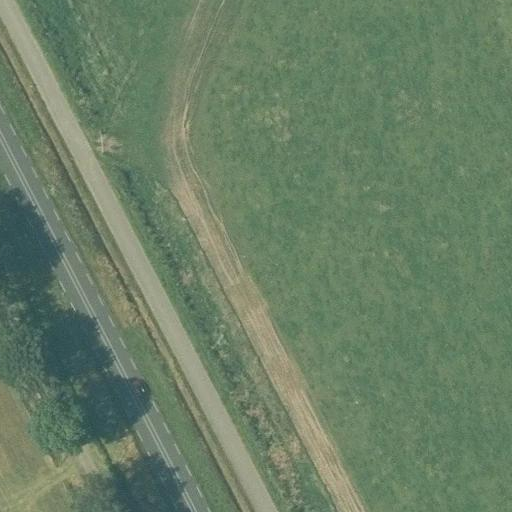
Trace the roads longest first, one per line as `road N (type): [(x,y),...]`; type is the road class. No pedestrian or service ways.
road 1 (unclassified): [(271,511),(2,0)]
road 2 (primary): [(0,138),(192,511)]
road 3 (unclassified): [(110,511),(0,295)]
